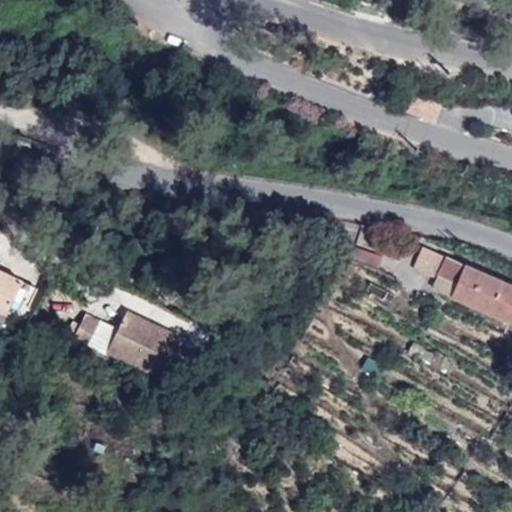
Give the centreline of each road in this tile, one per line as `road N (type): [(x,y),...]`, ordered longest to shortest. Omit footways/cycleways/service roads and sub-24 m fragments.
road 1 (residential): [(511,155),(360,109),(199,39),(190,21)]
road 2 (unclassified): [(171,184),(321,200),(511,246)]
road 3 (residential): [(252,0),(407,43),(511,61)]
road 4 (unclassified): [(171,184),(122,145),(0,113)]
road 5 (unclassified): [(0,151),(171,184)]
